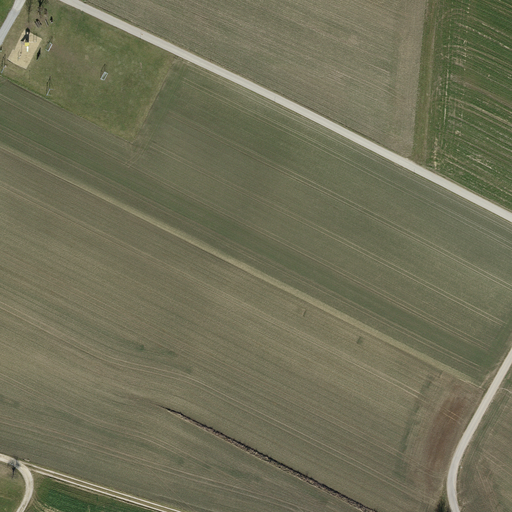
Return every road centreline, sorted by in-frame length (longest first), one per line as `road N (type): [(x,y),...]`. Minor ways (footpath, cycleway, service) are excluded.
road 1 (track): [(72,0),(511,219)]
road 2 (track): [(18,461),(186,511)]
road 3 (track): [(432,0),(419,170)]
road 4 (track): [(511,355),(458,453),(457,511)]
